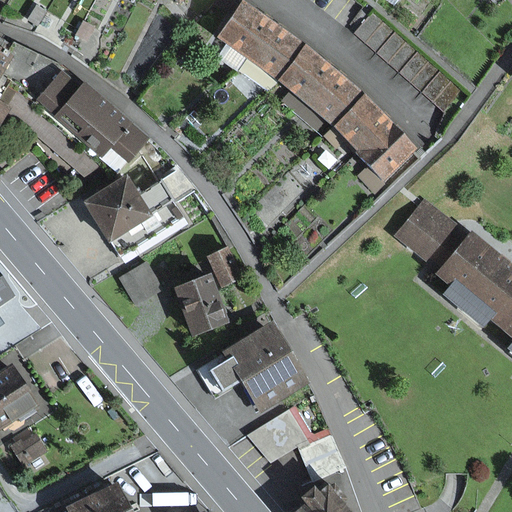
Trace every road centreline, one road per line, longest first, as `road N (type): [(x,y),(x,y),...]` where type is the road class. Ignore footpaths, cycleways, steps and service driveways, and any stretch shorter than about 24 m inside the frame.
road 1 (primary): [(0,222),(247,511)]
road 2 (residential): [(271,0),(425,123)]
